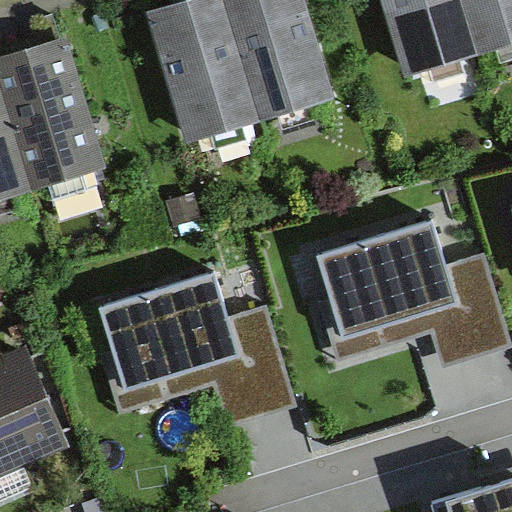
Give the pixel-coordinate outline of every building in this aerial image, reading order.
[(224,0),(173,0),(156,5),(193,128),(258,109),(224,0)] [(295,0),(224,0),(258,109),(322,90),(295,0)] [(463,0),(393,0),(413,64),(477,44),(463,0)] [(511,0),(463,0),(477,44),(511,33),(511,0)] [(57,36),(0,53),(0,80),(30,182),(95,162),(57,36)] [(0,80),(0,190),(30,182),(0,80)] [(326,299),(341,346),(442,315),(450,341),(500,325),(478,254),(449,263),(433,212),(322,247),(338,295),(326,299)] [(213,265),(104,298),(120,352),(108,356),(121,400),(220,371),(230,404),(290,386),(266,308),(229,319),(213,265)] [(0,468),(49,447),(11,361),(0,365),(0,468)] [(511,511),(511,453),(446,474),(457,511),(511,511)]
